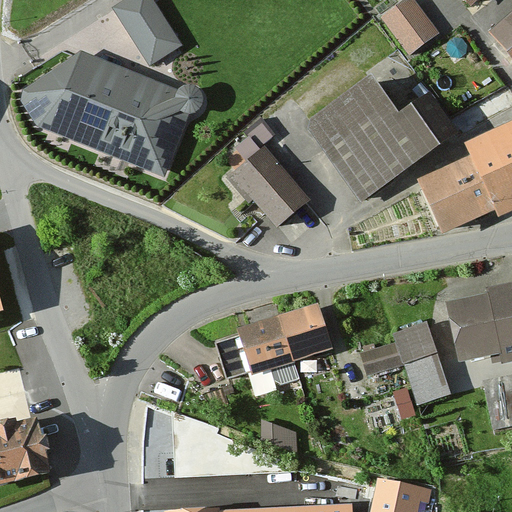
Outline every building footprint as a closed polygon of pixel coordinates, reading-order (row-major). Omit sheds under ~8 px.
[(177,47),(145,0),(136,0),(117,13),(150,64),(177,47)] [(452,0),(461,9),(471,0),(452,0)] [(431,35),(406,1),(376,24),(401,57),(431,35)] [(511,13),(484,37),(511,69),(511,13)] [(193,102),(82,57),(27,93),(26,104),(42,123),(164,172),(193,102)] [(387,119),(360,83),(299,126),(356,205),(451,138),(420,95),(387,119)] [(511,120),(465,142),(470,155),(417,179),(442,233),(495,209),(499,217),(511,210),(511,120)] [(255,154),(223,183),(269,234),(301,205),(255,154)] [(511,291),(437,306),(448,362),(482,355),(484,368),(511,363),(511,291)] [(313,310),(273,322),(286,368),(326,356),(313,310)] [(290,386),(271,323),(228,335),(240,376),(262,369),(269,393),(290,386)] [(417,329),(386,339),(410,410),(441,399),(417,329)] [(384,348),(353,357),(359,379),(391,370),(384,348)] [(511,419),(505,381),(476,386),(484,435),(511,430),(511,419)] [(372,405),(354,410),(361,437),(379,432),(372,405)] [(265,414),(259,434),(294,443),(299,423),(265,414)] [(0,485),(43,476),(30,426),(8,431),(6,421),(0,422),(0,485)] [(431,489),(378,478),(370,511),(417,511),(420,502),(428,504),(431,489)] [(219,510),(166,511),(353,511),(353,502),(219,507),(219,510)]
